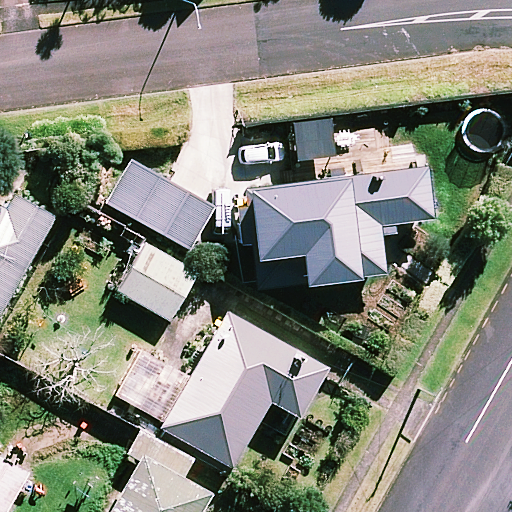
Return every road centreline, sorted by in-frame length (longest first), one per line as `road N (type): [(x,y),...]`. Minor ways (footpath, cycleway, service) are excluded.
road 1 (residential): [(0,78),(379,24),(511,14)]
road 2 (residential): [(511,363),(436,497)]
